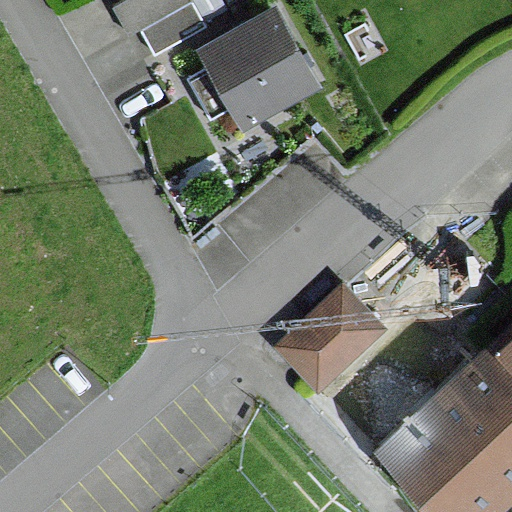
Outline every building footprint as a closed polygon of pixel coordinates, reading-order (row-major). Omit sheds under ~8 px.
[(194,0),(126,0),(149,44),(203,17),(194,0)] [(318,82),(278,12),(202,56),(242,125),(318,82)] [(321,379),(393,311),(347,263),(275,331),(321,379)] [(511,326),(503,335),(511,343),(511,326)] [(511,343),(503,335),(387,445),(451,511),(480,511),(511,482),(511,343)]
